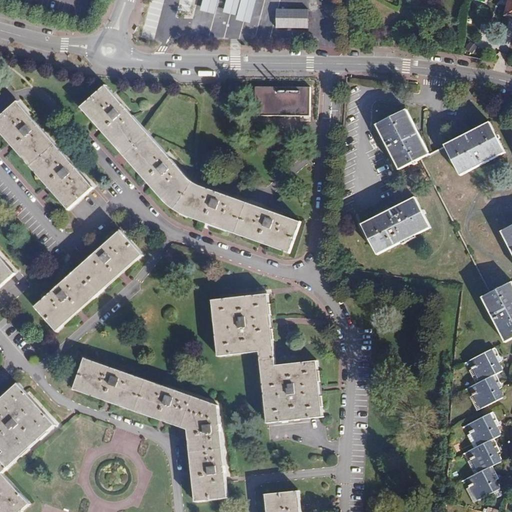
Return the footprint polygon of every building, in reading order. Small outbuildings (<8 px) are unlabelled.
[(203,0),(200,11),(216,14),(219,0),(226,0),(223,13),(238,16),(241,0),(203,0)] [(241,0),(238,16),(237,20),(251,23),(256,0),(241,0)] [(307,17),(307,9),(276,9),(276,28),(307,28),(307,21),(307,17)] [(106,86),(81,108),(140,174),(162,200),(167,204),(171,208),(174,210),(179,213),(183,215),(190,218),(290,254),(302,223),(215,192),(198,186),(193,183),(189,180),(186,177),(106,86)] [(311,88),(256,87),(255,116),(310,117),(311,88)] [(18,102),(0,117),(0,131),(69,210),(94,188),(18,102)] [(430,155),(407,110),(377,125),(400,170),(430,155)] [(445,145),(461,176),(506,153),(490,123),(445,145)] [(289,163),(295,172),(309,163),(303,154),(289,163)] [(377,255),(431,228),(416,198),(362,225),(377,255)] [(511,226),(502,232),(511,251),(511,226)] [(121,231),(35,307),(58,332),(144,256),(121,231)] [(0,256),(0,288),(16,274),(0,256)] [(511,339),(511,282),(483,298),(506,343),(511,339)] [(268,295),(212,301),(219,357),(260,353),(268,424),(323,417),(317,361),(276,366),(268,295)] [(503,371),(499,363),(502,361),(495,348),(470,361),(481,383),(496,375),(503,371)] [(218,406),(85,359),(74,390),(187,430),(196,502),(228,499),(218,406)] [(504,398),(499,389),(503,387),(496,375),(481,383),(471,388),(481,409),(504,398)] [(18,384),(0,400),(0,447),(4,452),(0,456),(0,511),(22,511),(31,504),(3,473),(56,426),(18,384)] [(501,435),(497,427),(500,426),(493,412),(468,425),(479,446),(494,439),(501,435)] [(501,462),(497,454),(500,452),(494,439),(479,446),(468,452),(479,473),(493,466),(501,462)] [(501,490),(496,481),(499,479),(493,466),(479,473),(467,480),(478,501),(501,490)] [(266,511),(300,511),(298,492),(265,496),(266,511)]
